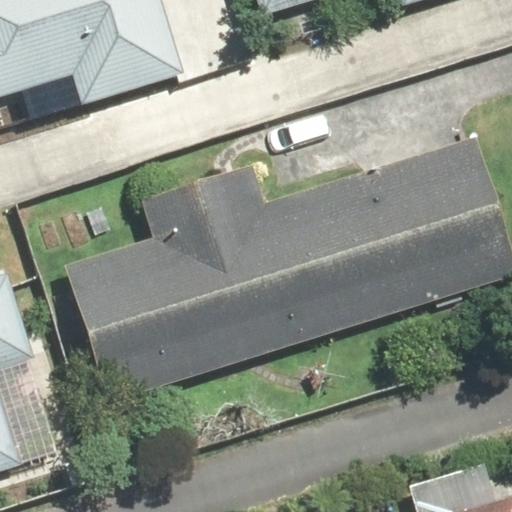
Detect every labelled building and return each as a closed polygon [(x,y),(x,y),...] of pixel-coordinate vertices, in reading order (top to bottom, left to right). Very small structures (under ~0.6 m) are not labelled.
[(174,81),(148,0),(0,0),(0,102),(62,83),(71,112),(174,81)] [(381,0),(387,18),(446,0),(240,0),(250,28),(341,0),(381,0)] [(47,282),(86,410),(511,280),(471,152),(258,217),(245,176),(128,212),(141,253),(47,282)] [(0,274),(0,471),(10,468),(0,434),(0,370),(27,362),(0,274)] [(487,477),(399,504),(401,511),(511,511),(511,499),(495,504),(487,477)]
